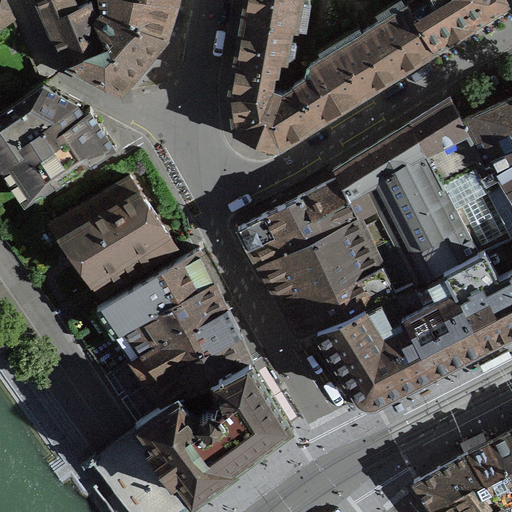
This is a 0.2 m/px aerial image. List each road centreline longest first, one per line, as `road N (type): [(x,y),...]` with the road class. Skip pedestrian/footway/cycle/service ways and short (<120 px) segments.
road 1 (residential): [(511,35),(214,207)]
road 2 (residential): [(168,511),(0,262)]
road 3 (residential): [(214,207),(216,227),(258,306),(326,416)]
road 4 (residential): [(213,0),(186,122),(214,207)]
road 5 (residential): [(359,458),(511,379)]
